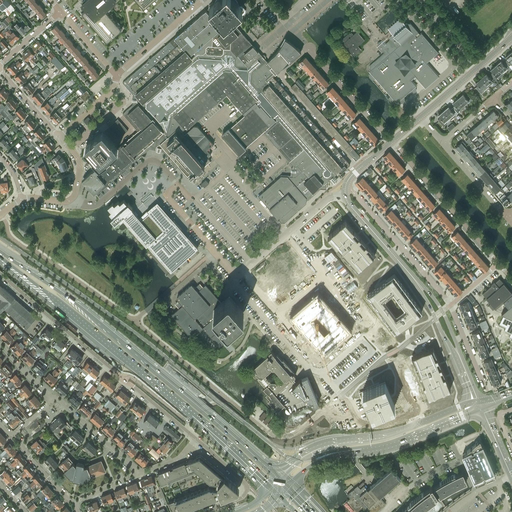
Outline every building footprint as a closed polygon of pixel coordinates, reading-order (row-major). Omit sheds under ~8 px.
[(0,4),(4,10),(10,5),(5,0),(0,4)] [(38,5),(35,0),(34,0),(30,4),(34,9),(34,8),(38,5)] [(107,10),(118,0),(80,0),(75,5),(107,42),(122,28),(107,10)] [(137,0),(146,9),(156,0),(137,0)] [(217,0),(213,4),(228,21),(238,13),(240,14),(242,15),(245,12),(245,10),(241,6),(239,6),(234,0),(217,0)] [(11,13),(15,9),(11,4),(5,9),(8,13),(8,14),(9,15),(11,13)] [(42,9),(43,9),(39,4),(38,5),(34,8),(38,13),(42,9)] [(231,24),(228,21),(213,4),(209,7),(206,10),(122,83),(128,89),(136,97),(136,98),(141,98),(143,101),(192,58),(198,54),(203,54),(206,52),(207,54),(221,55),(223,53),(223,49),(230,49),(236,56),(237,56),(238,56),(244,63),(247,66),(248,66),(261,54),(251,44),(233,23),(231,24)] [(46,14),(42,9),(38,13),(37,13),(41,18),(46,14)] [(9,24),(8,23),(5,19),(0,23),(4,28),(9,24)] [(406,23),(405,24),(400,19),(388,30),(393,35),(389,38),(389,40),(384,45),(381,42),(379,42),(377,44),(377,46),(381,51),(384,51),(383,54),(369,66),(369,68),(371,70),(370,71),(371,73),(369,74),(369,77),(372,81),(375,78),(391,96),(388,98),(391,102),(394,102),(395,101),(396,102),(398,101),(399,103),(402,103),(406,100),(403,97),(409,92),(412,95),(416,91),(416,89),(414,87),(416,86),(411,80),(417,74),(419,76),(417,78),(424,87),(437,75),(426,62),(438,52),(423,35),(420,35),(416,37),(415,35),(418,32),(410,23),(406,23)] [(22,25),(20,27),(17,23),(14,26),(22,35),(30,28),(27,24),(23,27),(22,25)] [(60,30),(60,29),(56,25),(51,29),(55,34),(56,33),(60,30)] [(12,33),(9,29),(7,27),(5,28),(16,40),(17,39),(18,39),(19,38),(14,31),(12,33)] [(15,42),(16,40),(5,28),(0,32),(0,34),(3,37),(5,35),(3,34),(6,32),(9,36),(7,37),(13,43),(14,43),(15,42)] [(64,34),(65,34),(61,29),(60,29),(60,30),(56,33),(60,38),(64,34)] [(349,32),(342,39),(344,42),(342,44),(346,48),(353,56),(360,50),(357,46),(364,40),(357,32),(352,36),(349,32)] [(68,38),(64,34),(60,38),(59,38),(63,43),(64,42),(68,39),(68,38)] [(72,43),(73,43),(68,38),(68,39),(64,42),(68,47),(72,43)] [(277,73),(288,63),(301,52),(299,50),(297,48),(293,44),(289,41),(285,38),(283,42),(281,45),(277,51),(272,56),(271,58),(269,59),(267,62),(277,73)] [(0,52),(8,45),(3,39),(0,41),(0,42),(2,44),(0,45),(0,52)] [(42,41),(40,43),(38,40),(38,41),(37,41),(36,42),(35,43),(45,54),(46,53),(42,48),(44,47),(43,46),(45,45),(42,41)] [(43,56),(45,54),(35,43),(34,45),(33,44),(32,45),(32,46),(37,52),(39,51),(43,56)] [(76,48),(76,47),(72,43),(68,47),(67,47),(71,52),(72,51),(76,48)] [(80,52),(76,47),(76,48),(72,51),(75,56),(80,52)] [(33,56),(34,55),(29,49),(28,49),(27,50),(27,51),(26,52),(34,61),(36,60),(33,56)] [(32,63),(34,61),(26,52),(24,53),(23,54),(22,55),(27,60),(26,62),(30,66),(32,65),(28,61),(29,59),(32,63)] [(83,57),(80,52),(75,56),(79,61),(80,60),(79,60),(84,57),(83,57)] [(59,70),(64,66),(55,56),(51,60),(59,70)] [(88,61),(84,56),(83,57),(84,57),(79,60),(80,60),(83,65),(87,61),(88,61)] [(305,68),(311,63),(305,56),(299,61),(303,66),(302,67),(303,67),(303,66),(305,68)] [(217,64),(217,59),(199,58),(190,66),(204,82),(220,68),(217,64)] [(267,62),(266,60),(265,61),(252,71),(252,82),(259,90),(262,90),(335,173),(336,172),(340,172),(350,164),(273,76),(277,73),(267,62)] [(10,71),(20,62),(18,61),(15,64),(14,62),(7,68),(10,71)] [(91,66),(88,61),(87,61),(83,65),(87,70),(87,69),(91,66)] [(505,62),(503,64),(501,61),(496,65),(501,72),(506,67),(508,70),(510,67),(505,62)] [(18,67),(21,64),(20,62),(10,71),(12,75),(19,69),(18,67)] [(311,75),(317,70),(311,63),(305,68),(306,70),(306,71),(307,71),(311,75)] [(95,70),(96,70),(92,65),(91,66),(87,69),(91,74),(95,70)] [(496,76),(501,72),(496,65),(491,70),(493,72),(491,74),(496,80),(498,78),(496,76)] [(18,81),(28,72),(26,70),(23,73),(22,72),(15,78),(18,81)] [(99,75),(95,70),(91,74),(90,74),(95,79),(99,75)] [(257,100),(231,70),(225,70),(175,114),(175,117),(172,120),(166,145),(164,149),(170,156),(171,156),(187,175),(190,173),(191,174),(193,173),(194,174),(210,160),(207,157),(211,154),(207,150),(213,144),(197,126),(194,126),(187,132),(186,130),(226,95),(244,115),(222,134),(238,153),(263,131),(275,120),(271,116),(270,117),(260,106),(259,107),(255,102),(257,100)] [(317,81),(323,76),(317,70),(311,75),(315,79),(314,80),(314,81),(315,80),(317,81)] [(26,76),(29,73),(28,72),(18,81),(21,84),(27,78),(26,76)] [(491,74),(488,76),(486,74),(481,78),(486,84),(488,86),(496,80),(491,74)] [(322,88),(328,83),(323,76),(317,81),(318,83),(317,84),(318,85),(319,84),(322,88)] [(162,119),(191,93),(177,78),(148,103),(147,106),(158,119),(162,119)] [(478,85),(476,87),(481,93),(488,86),(481,78),(476,83),(478,85)] [(36,82),(35,80),(31,83),(29,81),(23,87),(26,90),(36,82)] [(36,82),(26,90),(29,94),(35,89),(34,87),(38,83),(36,82)] [(349,153),(353,149),(295,83),(291,87),(349,153)] [(86,91),(86,90),(82,86),(76,91),(80,96),(86,91)] [(35,100),(49,88),(47,87),(40,93),(38,92),(32,97),(35,100)] [(54,101),(67,90),(65,87),(52,98),(54,101)] [(334,89),(334,90),(332,87),(326,91),(331,96),(336,92),(336,91),(334,89)] [(49,88),(35,100),(38,104),(44,99),(48,95),(46,94),(50,90),(49,88)] [(3,99),(9,94),(6,90),(0,96),(0,104),(0,99),(1,98),(3,99)] [(61,101),(70,93),(67,90),(58,98),(61,101)] [(83,93),(81,96),(83,98),(84,98),(86,100),(87,98),(90,95),(86,91),(83,93)] [(338,94),(336,92),(331,96),(335,101),(340,96),(338,94)] [(463,94),(458,98),(463,105),(464,105),(469,101),(470,102),(472,100),(467,94),(465,96),(463,94)] [(342,98),(342,99),(340,96),(335,101),(338,105),(344,101),(344,100),(342,98)] [(0,106),(3,111),(15,100),(12,97),(6,102),(7,104),(4,106),(2,103),(0,104),(0,106)] [(455,105),(453,107),(457,113),(460,110),(465,106),(464,105),(463,105),(458,98),(453,103),(455,105)] [(12,109),(18,104),(15,100),(3,111),(8,116),(10,113),(7,110),(11,107),(12,109)] [(44,110),(54,102),(52,100),(49,103),(47,102),(41,107),(42,108),(41,108),(42,109),(43,109),(44,110)] [(346,103),(344,101),(338,105),(342,110),(348,105),(346,103)] [(52,107),(55,104),(54,102),(44,110),(45,112),(46,113),(47,114),(53,108),(52,107)] [(138,104),(136,102),(135,102),(123,113),(138,130),(82,180),(94,193),(155,139),(163,132),(138,104)] [(350,107),(348,105),(342,110),(346,114),(351,109),(352,109),(350,107)] [(53,120),(64,110),(64,109),(62,107),(61,106),(50,117),(50,118),(51,119),(53,120)] [(12,121),(24,110),(21,107),(15,112),(16,114),(13,117),(10,113),(8,116),(12,121)] [(448,107),(443,111),(449,118),(451,120),(456,115),(455,115),(457,113),(453,107),(450,109),(448,107)] [(56,124),(68,113),(65,109),(64,110),(53,120),(54,121),(54,122),(54,123),(55,123),(56,124)] [(354,111),(353,112),(351,109),(346,114),(350,118),(355,113),(354,111)] [(21,119),(27,114),(24,110),(12,121),(16,126),(20,123),(18,121),(17,122),(16,120),(19,117),(21,119)] [(493,119),(498,115),(493,110),(489,114),(493,119)] [(440,118),(438,120),(443,126),(447,123),(445,121),(449,118),(443,111),(438,115),(440,118)] [(489,123),(493,119),(489,114),(485,118),(489,123)] [(22,127),(19,129),(21,131),(24,129),(33,121),(32,119),(32,118),(31,117),(30,117),(24,122),(26,124),(22,127)] [(361,120),(359,118),(354,122),(358,127),(363,122),(361,120)] [(486,125),(489,123),(485,118),(480,122),(486,129),(488,127),(486,125)] [(118,139),(128,130),(118,119),(108,127),(118,139)] [(318,170),(320,168),(279,120),(264,133),(293,165),(297,166),(299,169),(318,170)] [(33,121),(24,129),(25,131),(29,127),(31,129),(36,124),(36,123),(35,122),(33,121)] [(365,125),(363,122),(358,127),(362,131),(367,127),(365,125)] [(484,130),(486,129),(480,122),(475,126),(480,131),(482,129),(484,130)] [(500,127),(498,129),(502,133),(503,132),(508,127),(504,123),(500,127)] [(0,135),(8,128),(5,124),(0,129),(0,135)] [(475,135),(480,131),(475,126),(471,130),(475,135)] [(40,128),(39,127),(33,132),(35,134),(31,138),(32,140),(42,131),(41,130),(42,129),(40,128)] [(369,129),(367,127),(362,131),(366,136),(371,131),(369,129)] [(503,132),(502,133),(506,138),(507,136),(511,131),(508,127),(503,132)] [(471,139),(475,135),(471,130),(466,134),(471,139)] [(44,132),(43,132),(42,131),(32,140),(34,142),(38,138),(40,140),(46,135),(45,134),(44,132)] [(373,133),(373,134),(371,131),(366,136),(369,140),(375,136),(375,135),(373,133)] [(100,163),(117,148),(103,132),(86,147),(100,163)] [(10,136),(8,137),(6,135),(0,140),(0,144),(1,146),(11,137),(10,136)] [(377,138),(375,136),(369,140),(373,145),(379,140),(377,138)] [(9,142),(13,139),(11,137),(1,146),(3,148),(4,149),(5,149),(5,150),(11,145),(9,142)] [(37,145),(35,147),(40,152),(42,151),(52,142),(51,141),(51,140),(50,139),(49,139),(43,144),(44,146),(41,149),(39,147),(37,145)] [(465,147),(466,146),(462,141),(461,142),(455,147),(459,151),(465,147)] [(54,143),(53,143),(52,142),(42,151),(40,152),(44,156),(46,154),(44,152),(47,149),(49,151),(55,145),(55,144),(54,143)] [(487,144),(481,149),(483,152),(484,152),(490,147),(487,144)] [(22,147),(21,145),(18,148),(16,146),(8,153),(8,154),(9,155),(11,157),(22,147)] [(22,147),(11,157),(13,158),(13,159),(13,160),(14,160),(20,155),(22,153),(21,152),(24,149),(24,148),(25,147),(23,146),(22,147)] [(469,151),(465,147),(459,151),(463,156),(469,151)] [(355,161),(360,157),(353,149),(349,153),(355,161)] [(391,154),(389,151),(383,156),(386,158),(385,159),(386,161),(387,160),(393,156),(391,154)] [(467,160),(473,156),(469,151),(463,156),(467,160)] [(52,152),(45,158),(48,161),(49,160),(55,155),(52,152)] [(61,156),(61,157),(58,154),(56,156),(51,160),(54,163),(57,161),(58,163),(61,170),(68,168),(65,160),(61,156)] [(30,158),(32,156),(30,155),(25,160),(23,158),(17,164),(20,167),(30,158)] [(471,165),(477,160),(475,159),(476,158),(476,157),(475,155),(474,155),(473,156),(467,160),(471,165)] [(27,163),(33,158),(32,156),(30,158),(20,167),(23,171),(29,165),(27,163)] [(395,158),(393,156),(387,160),(389,163),(389,164),(390,166),(391,165),(397,160),(395,158)] [(499,157),(495,161),(499,165),(503,162),(499,157)] [(43,179),(49,177),(42,158),(34,164),(36,170),(39,169),(40,172),(41,172),(40,173),(41,174),(43,179)] [(399,163),(397,160),(391,165),(393,167),(392,168),(394,170),(395,169),(401,165),(400,165),(401,164),(399,163)] [(475,170),(481,165),(477,160),(471,165),(475,170)] [(403,167),(401,165),(395,169),(397,172),(396,173),(398,175),(405,169),(403,167)] [(479,174),(485,169),(481,165),(475,170),(479,174)] [(483,179),(488,174),(485,169),(479,174),(483,179)] [(31,171),(26,174),(27,177),(30,185),(31,184),(32,184),(33,183),(36,182),(31,171)] [(363,177),(368,173),(366,171),(360,176),(361,177),(356,181),(358,183),(364,178),(363,177)] [(318,174),(317,174),(299,173),(295,177),(281,176),(258,196),(281,222),(284,222),(305,204),(306,203),(306,198),(320,185),(321,186),(323,186),(324,184),(324,183),(324,181),(324,180),(323,180),(322,180),(321,181),(317,177),(318,176),(319,176),(319,175),(318,174)] [(494,178),(494,177),(490,173),(488,174),(483,179),(487,183),(494,178)] [(406,183),(411,178),(407,174),(402,179),(406,183)] [(5,191),(8,191),(6,177),(4,177),(4,182),(0,183),(0,181),(0,187),(1,187),(1,192),(2,191),(2,193),(5,192),(5,191)] [(363,188),(368,183),(364,178),(358,183),(360,185),(359,186),(361,189),(363,188)] [(409,187),(415,183),(411,178),(406,183),(409,187)] [(491,188),(497,182),(494,178),(487,183),(491,188)] [(495,192),(502,186),(498,182),(497,182),(491,188),(495,192)] [(367,192),(372,187),(368,183),(363,188),(365,190),(365,191),(366,192),(367,192)] [(413,192),(419,187),(415,183),(409,187),(413,192)] [(371,196),(376,192),(372,187),(367,192),(369,195),(370,197),(371,196)] [(417,196),(423,192),(419,187),(413,192),(417,196)] [(374,201),(375,201),(380,196),(376,192),(371,196),(373,199),(374,201)] [(421,201),(427,196),(423,192),(417,196),(421,201)] [(504,194),(500,198),(501,200),(506,205),(506,206),(511,202),(510,201),(506,196),(504,194)] [(378,205),(384,201),(380,196),(375,201),(377,204),(378,206),(378,205)] [(425,205),(431,201),(427,196),(421,201),(425,205)] [(160,204),(159,204),(158,204),(141,220),(137,215),(138,214),(135,211),(134,212),(131,209),(130,207),(131,207),(130,207),(128,204),(127,203),(126,203),(123,200),(119,203),(117,201),(114,204),(113,205),(113,204),(111,203),(110,204),(107,206),(111,210),(109,212),(112,216),(110,218),(114,222),(118,219),(120,222),(122,220),(123,219),(132,229),(146,245),(147,244),(160,259),(171,271),(179,264),(180,263),(193,251),(198,248),(166,211),(160,204)] [(382,210),(388,205),(384,201),(378,205),(381,208),(382,210)] [(429,210),(435,205),(431,201),(425,205),(429,210)] [(392,210),(397,206),(395,203),(389,209),(390,210),(385,214),(388,218),(387,219),(390,222),(392,220),(397,216),(392,210)] [(441,211),(439,208),(433,213),(436,216),(435,217),(436,219),(437,218),(443,213),(441,211)] [(445,216),(443,213),(437,218),(439,220),(439,221),(440,223),(441,222),(447,218),(447,217),(445,216)] [(395,225),(396,225),(401,220),(397,216),(392,220),(394,223),(395,225)] [(449,220),(447,218),(441,222),(443,225),(443,226),(444,227),(445,227),(450,222),(451,222),(449,220)] [(346,220),(326,237),(357,272),(376,255),(346,220)] [(399,229),(405,225),(401,220),(396,225),(398,228),(399,230),(399,229)] [(453,225),(450,222),(445,227),(447,229),(446,230),(448,232),(455,226),(453,225)] [(403,234),(409,229),(405,225),(399,229),(402,232),(403,234)] [(407,239),(413,234),(409,229),(403,234),(406,237),(405,237),(407,239)] [(456,240),(461,235),(457,231),(452,236),(456,240)] [(417,238),(421,234),(420,232),(414,237),(415,239),(410,243),(413,246),(412,247),(415,250),(416,249),(422,244),(417,238)] [(439,236),(439,235),(437,234),(435,236),(436,238),(437,238),(440,242),(444,238),(441,235),(440,236),(439,236)] [(460,244),(465,240),(461,235),(456,240),(460,244)] [(463,249),(469,244),(465,240),(460,244),(463,249)] [(291,241),(251,276),(279,308),(319,272),(291,241)] [(420,253),(426,248),(422,244),(416,249),(419,251),(418,251),(420,253)] [(467,253),(473,249),(469,244),(463,249),(467,253)] [(424,257),(429,253),(426,248),(420,253),(422,256),(424,258),(424,257)] [(471,258),(477,253),(473,249),(467,253),(471,258)] [(428,262),(433,257),(429,253),(424,257),(426,260),(428,262)] [(475,262),(481,258),(477,253),(471,258),(475,262)] [(432,267),(437,262),(433,257),(428,262),(430,265),(432,267)] [(479,267),(485,262),(481,258),(475,262),(479,267)] [(441,267),(446,262),(444,260),(438,265),(439,267),(435,271),(438,274),(437,275),(440,278),(441,277),(446,272),(441,267)] [(483,271),(489,266),(485,262),(479,267),(483,271)] [(445,281),(450,277),(446,272),(441,277),(443,279),(443,280),(445,281)] [(394,274),(367,294),(395,331),(422,311),(394,274)] [(449,286),(454,281),(450,277),(445,281),(447,284),(449,286)] [(511,293),(511,292),(499,278),(495,282),(494,281),(491,284),(492,285),(482,293),(491,303),(488,305),(492,310),(495,308),(504,301),(511,293)] [(453,290),(458,286),(454,281),(449,286),(451,288),(451,289),(453,290)] [(205,286),(202,288),(199,284),(195,287),(193,285),(190,285),(177,296),(177,298),(179,300),(175,304),(179,308),(172,314),(191,336),(193,336),(201,329),(204,329),(218,345),(220,345),(241,327),(241,325),(236,319),(243,313),(229,297),(222,303),(207,286),(205,286)] [(0,296),(2,298),(2,302),(0,303),(0,309),(1,311),(4,308),(14,298),(4,288),(0,285),(0,296)] [(456,295),(462,290),(458,286),(453,290),(455,293),(456,295)] [(318,287),(289,312),(318,347),(347,324),(318,287)] [(511,293),(504,301),(509,307),(501,313),(504,315),(503,317),(502,317),(499,324),(506,327),(504,330),(510,333),(509,337),(511,338),(511,293)] [(14,298),(4,308),(24,325),(27,328),(37,317),(34,314),(33,314),(14,298)] [(462,310),(470,307),(467,301),(460,304),(462,310)] [(465,316),(472,313),(470,307),(462,310),(465,316)] [(467,322),(475,319),(472,313),(465,316),(467,322)] [(476,321),(477,321),(476,319),(475,319),(467,322),(470,328),(477,325),(476,321)] [(5,339),(18,327),(15,324),(13,326),(14,327),(13,328),(9,332),(7,330),(1,335),(5,339)] [(22,334),(23,332),(18,327),(5,339),(8,343),(14,338),(12,336),(17,332),(19,332),(19,331),(22,334)] [(52,330),(51,331),(47,328),(43,332),(40,335),(42,337),(46,335),(50,338),(55,333),(52,330)] [(480,332),(482,331),(481,329),(479,330),(472,333),(474,339),(482,336),(480,332)] [(15,350),(28,338),(26,335),(24,337),(25,337),(21,341),(19,343),(17,341),(11,346),(15,350)] [(477,345),(484,342),(482,336),(474,339),(477,345)] [(29,342),(31,340),(28,338),(15,350),(19,354),(21,352),(23,350),(24,349),(22,346),(25,344),(28,342),(28,341),(29,342)] [(63,340),(62,341),(59,338),(55,342),(54,342),(52,345),(51,346),(52,346),(53,345),(54,346),(56,343),(62,348),(66,342),(63,340)] [(484,342),(477,345),(479,351),(487,347),(485,344),(488,343),(487,341),(484,342)] [(482,357),(489,354),(487,347),(479,351),(482,357)] [(26,361),(35,350),(33,348),(30,351),(31,352),(29,353),(27,351),(22,357),(26,361)] [(68,363),(77,353),(72,348),(67,354),(71,358),(69,361),(68,360),(63,366),(67,369),(71,365),(68,363)] [(433,348),(412,357),(429,397),(450,388),(433,348)] [(35,355),(38,352),(35,350),(26,361),(30,364),(35,359),(33,357),(35,355)] [(268,401),(277,411),(278,411),(279,411),(285,406),(275,394),(276,393),(276,394),(289,382),(290,381),(289,381),(289,380),(291,379),(295,376),(295,374),(293,372),(292,373),(291,372),(292,371),(287,365),(287,364),(283,359),(281,361),(279,360),(280,358),(278,356),(277,357),(272,351),(270,351),(269,353),(271,355),(270,356),(269,357),(268,356),(253,369),(254,370),(252,371),(252,373),(255,376),(256,376),(257,376),(258,375),(260,377),(258,378),(258,379),(258,380),(265,388),(263,389),(267,394),(266,395),(270,400),(268,401)] [(78,363),(83,357),(77,353),(68,363),(71,365),(72,363),(71,362),(73,359),(78,363)] [(486,367),(493,364),(491,358),(484,361),(486,367)] [(38,361),(33,367),(37,371),(43,365),(44,363),(40,359),(38,361)] [(72,375),(75,377),(77,374),(78,374),(81,370),(87,375),(89,372),(94,366),(87,361),(83,366),(84,367),(82,369),(79,367),(78,368),(72,375)] [(0,371),(2,373),(9,367),(6,363),(0,368),(0,371)] [(489,373),(496,370),(493,364),(486,367),(489,373)] [(41,374),(47,368),(43,365),(37,371),(41,374)] [(72,375),(78,368),(76,366),(72,371),(70,369),(68,371),(72,375)] [(95,377),(100,371),(94,366),(89,372),(91,373),(90,375),(94,378),(95,376),(95,377)] [(8,375),(13,370),(9,367),(2,373),(3,375),(6,373),(8,375)] [(48,381),(58,370),(56,369),(51,373),(49,372),(45,377),(48,381)] [(55,377),(60,372),(58,370),(48,381),(52,384),(57,379),(55,377)] [(491,379),(498,376),(496,370),(489,373),(491,379)] [(9,386),(19,377),(15,373),(10,378),(12,380),(8,384),(9,386)] [(106,385),(110,380),(105,375),(100,380),(106,385)] [(300,377),(292,386),(294,388),(295,388),(306,400),(308,400),(310,402),(311,401),(313,404),(313,405),(314,406),(316,406),(316,405),(317,405),(318,404),(318,402),(318,401),(307,376),(300,379),(300,377)] [(493,385),(501,382),(498,376),(491,379),(493,385)] [(19,377),(9,386),(11,387),(12,386),(14,388),(17,386),(22,381),(19,377)] [(70,380),(71,379),(69,377),(68,378),(64,383),(62,381),(56,388),(60,391),(70,380)] [(68,386),(72,381),(70,380),(60,391),(64,395),(70,388),(68,386)] [(112,390),(116,385),(110,380),(106,385),(109,388),(108,389),(108,390),(110,391),(112,390)] [(385,381),(359,392),(368,414),(369,416),(395,406),(394,403),(385,381)] [(72,402),(85,388),(78,382),(74,387),(77,390),(78,388),(80,390),(75,395),(74,393),(69,399),(72,402)] [(21,394),(28,388),(25,384),(20,389),(21,391),(19,393),(21,394)] [(92,394),(97,388),(93,385),(88,391),(92,394)] [(26,396),(31,392),(28,388),(21,394),(22,396),(24,394),(26,396)] [(88,395),(90,393),(85,388),(72,402),(76,406),(81,400),(79,398),(84,393),(85,394),(86,393),(88,395)] [(116,395),(114,398),(114,400),(118,402),(121,399),(126,393),(121,389),(116,395)] [(116,405),(115,406),(117,408),(118,407),(121,405),(124,401),(126,403),(131,397),(126,393),(121,399),(118,402),(116,405)] [(29,399),(26,402),(29,406),(38,398),(34,395),(29,399)] [(38,398),(29,406),(32,409),(33,409),(36,407),(37,407),(38,407),(39,406),(39,405),(38,404),(41,402),(38,398)] [(104,405),(111,411),(115,406),(116,405),(112,402),(109,399),(104,405)] [(6,403),(2,407),(4,409),(7,412),(8,411),(6,408),(8,405),(11,409),(15,406),(10,400),(6,403)] [(98,407),(102,403),(99,400),(93,406),(96,409),(98,407)] [(90,405),(88,403),(86,401),(79,408),(83,412),(90,405)] [(136,411),(140,405),(135,401),(131,407),(136,411)] [(94,409),(90,405),(83,412),(87,416),(94,409)] [(140,415),(145,409),(140,405),(136,411),(140,415)] [(7,412),(17,424),(21,420),(21,419),(23,418),(18,413),(16,415),(16,414),(14,416),(9,410),(8,411),(7,412)] [(27,418),(30,416),(25,410),(22,413),(27,418)] [(98,414),(99,413),(97,411),(90,418),(94,422),(100,416),(98,414)] [(13,427),(17,424),(7,412),(4,414),(10,420),(8,421),(13,427)] [(153,428),(159,421),(150,413),(144,420),(150,425),(148,427),(151,430),(153,427),(153,428)] [(103,417),(102,418),(100,416),(94,422),(98,425),(105,418),(103,417)] [(111,420),(110,422),(112,425),(114,423),(118,418),(116,416),(111,420)] [(66,422),(65,423),(63,421),(59,417),(54,421),(58,425),(62,429),(66,425),(69,428),(70,427),(66,422)] [(50,425),(54,429),(56,431),(54,432),(58,437),(60,436),(57,433),(62,429),(58,425),(54,421),(50,425)] [(106,432),(112,425),(110,422),(108,421),(102,428),(106,432)] [(115,425),(114,427),(112,425),(106,432),(110,435),(117,427),(115,425)] [(169,438),(173,442),(176,439),(178,440),(181,437),(167,425),(164,428),(172,435),(169,438)] [(75,439),(80,434),(75,430),(70,435),(75,439)] [(123,435),(121,433),(119,431),(113,438),(117,442),(123,435)] [(79,443),(84,438),(80,434),(75,439),(79,443)] [(153,443),(158,438),(153,434),(149,439),(153,443)] [(127,438),(125,437),(123,435),(117,442),(121,445),(127,438)] [(173,442),(169,438),(168,437),(164,442),(170,447),(174,442),(173,442)] [(43,442),(42,443),(39,439),(37,441),(36,440),(31,445),(35,449),(35,450),(36,452),(36,451),(37,452),(39,454),(42,451),(41,449),(42,448),(43,448),(46,445),(43,442)] [(484,457),(486,455),(480,440),(472,446),(472,447),(470,448),(470,447),(462,454),(472,477),(476,475),(479,483),(495,476),(488,460),(486,460),(484,457)] [(88,451),(92,445),(88,441),(83,447),(88,451)] [(130,441),(124,448),(128,452),(133,446),(134,445),(132,443),(130,441)] [(2,455),(12,446),(9,442),(3,447),(5,449),(1,453),(1,452),(0,453),(0,454),(2,455)] [(165,452),(170,447),(164,442),(160,447),(165,452)] [(92,455),(97,449),(92,445),(88,451),(92,455)] [(15,451),(15,450),(12,446),(2,455),(2,456),(3,456),(5,459),(6,458),(5,457),(9,453),(10,455),(11,454),(13,455),(16,452),(15,451)] [(136,446),(135,448),(133,446),(128,452),(132,455),(138,448),(136,446)] [(157,459),(160,455),(152,448),(149,452),(157,459)] [(142,454),(143,453),(141,451),(135,458),(139,462),(144,456),(142,454)] [(19,453),(18,454),(16,453),(13,456),(14,457),(14,458),(16,460),(12,463),(10,462),(9,463),(11,466),(22,457),(19,453)] [(48,464),(54,459),(50,455),(44,459),(48,464)] [(237,486),(200,455),(196,457),(197,457),(187,461),(188,462),(185,464),(184,462),(173,467),(173,468),(170,469),(170,468),(167,469),(158,473),(159,474),(157,475),(162,486),(171,483),(198,472),(213,484),(187,495),(191,505),(193,508),(196,507),(195,506),(198,505),(198,506),(203,504),(202,502),(205,501),(205,503),(208,501),(208,500),(221,495),(221,497),(236,491),(236,490),(236,489),(236,487),(237,486)] [(148,457),(146,458),(144,456),(139,462),(143,466),(150,458),(148,457)] [(20,465),(25,460),(22,457),(11,466),(14,469),(15,467),(14,466),(18,463),(20,465)] [(77,462),(76,466),(68,457),(65,459),(59,465),(64,470),(69,476),(69,477),(73,478),(73,479),(80,481),(80,480),(84,481),(84,480),(92,477),(91,477),(105,471),(101,460),(83,468),(84,464),(77,462)] [(52,469),(58,464),(54,459),(48,464),(52,469)] [(22,475),(31,467),(28,463),(23,468),(25,470),(21,474),(20,473),(18,474),(20,477),(22,475)] [(30,475),(35,471),(31,467),(22,475),(24,477),(28,473),(30,475)] [(391,468),(377,480),(386,490),(400,478),(396,474),(396,473),(396,472),(395,472),(394,472),(391,468)] [(12,473),(10,475),(8,472),(2,477),(5,481),(11,476),(13,474),(12,473)] [(463,482),(466,481),(462,472),(455,475),(455,474),(447,477),(443,480),(439,482),(440,483),(433,488),(432,485),(430,487),(430,488),(424,493),(423,492),(416,497),(410,502),(409,503),(410,504),(405,509),(408,511),(420,511),(423,510),(422,508),(426,505),(427,506),(430,504),(434,501),(433,500),(436,498),(434,496),(438,493),(440,495),(442,494),(443,495),(447,493),(451,490),(450,489),(455,486),(455,488),(464,484),(463,482)] [(30,487),(41,477),(37,474),(32,478),(34,481),(30,484),(27,481),(28,481),(27,480),(25,482),(30,487)] [(13,478),(11,476),(5,481),(9,485),(17,478),(15,476),(13,478)] [(152,484),(154,483),(151,476),(146,478),(151,492),(153,491),(155,491),(152,484)] [(39,486),(44,481),(41,477),(30,487),(35,492),(36,491),(34,489),(35,488),(34,487),(37,484),(39,486)] [(149,493),(151,492),(146,478),(140,480),(143,487),(146,486),(149,493)] [(20,487),(24,483),(21,481),(12,489),(16,494),(21,489),(20,487)] [(350,497),(347,500),(357,511),(361,511),(362,511),(363,511),(374,511),(385,503),(379,496),(383,493),(382,492),(374,483),(367,489),(364,485),(360,488),(357,485),(347,494),(350,497)] [(131,484),(127,486),(130,493),(133,492),(133,494),(134,496),(136,495),(136,493),(131,484)] [(39,498),(50,488),(47,485),(41,489),(42,491),(41,492),(40,491),(36,494),(39,498)] [(160,485),(158,486),(160,491),(163,497),(166,505),(168,504),(160,485)] [(30,489),(30,488),(29,487),(26,489),(27,491),(21,497),(25,502),(31,497),(28,494),(32,491),(30,489)] [(48,497),(53,492),(50,488),(39,498),(41,500),(42,498),(43,498),(46,495),(48,497)] [(118,489),(114,491),(118,501),(122,499),(118,489)] [(108,505),(110,504),(106,494),(101,496),(104,503),(107,502),(108,505)] [(44,503),(49,508),(59,499),(57,496),(56,495),(51,500),(52,502),(50,503),(48,503),(46,501),(44,503)] [(191,505),(187,495),(177,498),(168,502),(171,511),(181,511),(183,511),(184,511),(189,510),(188,509),(190,508),(191,509),(193,508),(191,505)] [(36,498),(27,506),(31,511),(37,506),(35,504),(37,502),(39,499),(37,497),(36,498)] [(57,508),(63,503),(59,499),(49,508),(49,509),(51,511),(54,511),(52,509),(56,506),(57,508)] [(93,511),(95,511),(96,511),(92,502),(87,504),(88,505),(87,505),(86,506),(86,507),(86,509),(87,509),(88,509),(89,509),(90,511),(93,511)]
